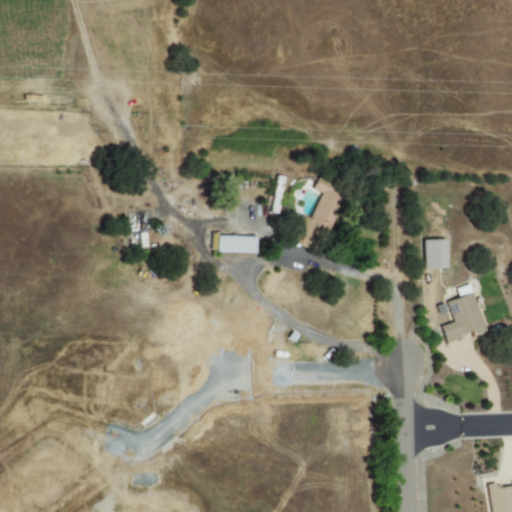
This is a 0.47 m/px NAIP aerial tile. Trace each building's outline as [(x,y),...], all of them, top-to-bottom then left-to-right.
[(318,194),(307,219),(299,216),(287,242),(305,250),(310,239),(319,243),(342,191),(314,179),(309,190),(318,194)] [(253,254),(253,239),(213,238),(213,253),(253,254)] [(444,269),(443,240),(420,241),(421,269),(444,269)] [(443,342),(482,328),(470,293),(443,303),(450,322),(437,327),(443,342)] [(511,511),(511,481),(510,482),(510,484),(485,487),(487,511),(511,511)]
